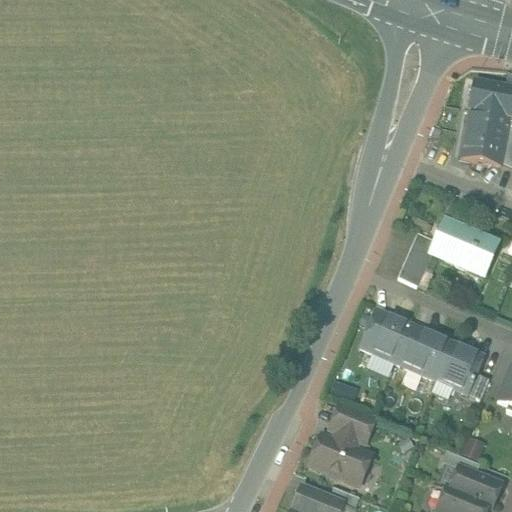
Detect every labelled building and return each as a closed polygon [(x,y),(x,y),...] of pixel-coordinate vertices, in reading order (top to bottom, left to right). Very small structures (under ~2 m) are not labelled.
[(511,91),(474,84),(468,113),(469,114),(460,161),(501,169),(502,167),(508,135),(510,121),(511,121),(511,91)] [(511,136),(508,135),(502,167),(511,171),(511,136)] [(497,250),(443,227),(435,245),(429,259),(431,260),(484,282),(497,250)] [(417,237),(398,282),(417,291),(431,260),(429,259),(435,245),(417,237)] [(412,329),(376,314),(360,352),(396,367),(412,329)] [(452,347),(412,329),(396,367),(436,385),(452,347)] [(452,347),(436,385),(466,398),(474,380),(483,360),(452,347)] [(511,372),(497,405),(508,410),(506,415),(511,417),(511,372)] [(477,381),(474,380),(467,397),(480,404),(489,384),(477,379),(477,381)] [(372,425),(340,412),(332,434),(337,436),(357,444),(364,447),(372,425)] [(357,444),(337,436),(333,446),(322,441),(311,469),(327,476),(329,480),(337,484),(342,482),(358,488),(369,460),(353,454),(357,444)] [(447,455),(442,466),(458,473),(476,480),(481,469),(447,455)] [(476,480),(458,473),(449,494),(488,510),(488,511),(490,511),(491,511),(501,490),(476,480)] [(329,503),(301,492),(293,511),(341,511),(342,509),(343,508),(329,503)] [(355,511),(359,502),(333,492),(329,503),(343,508),(342,509),(349,511),(355,511)] [(488,510),(449,494),(445,492),(437,511),(487,511),(488,511),(488,510)]
